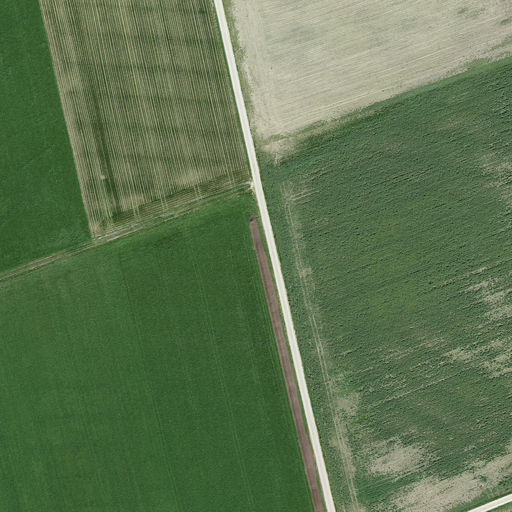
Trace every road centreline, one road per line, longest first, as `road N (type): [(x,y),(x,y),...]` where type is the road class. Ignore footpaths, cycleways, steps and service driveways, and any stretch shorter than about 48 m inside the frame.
road 1 (track): [(214,0),(331,511)]
road 2 (track): [(0,276),(256,184)]
